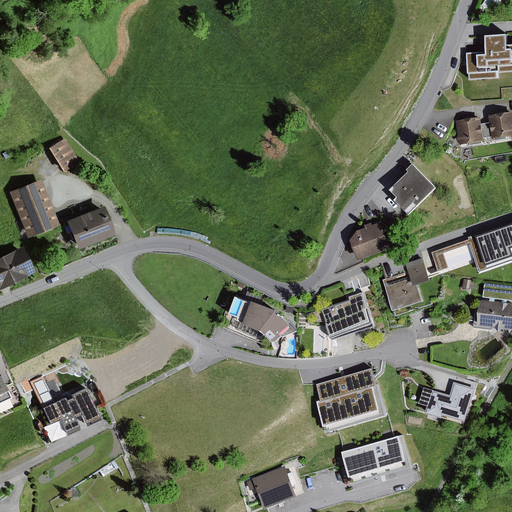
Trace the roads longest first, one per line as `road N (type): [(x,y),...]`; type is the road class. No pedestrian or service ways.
road 1 (residential): [(118,252),(176,242),(287,291),(321,277),(351,207),(400,147),(434,86),(467,0)]
road 2 (residential): [(118,252),(171,319),(226,352),(329,363),(415,345)]
road 3 (residential): [(0,299),(118,252)]
